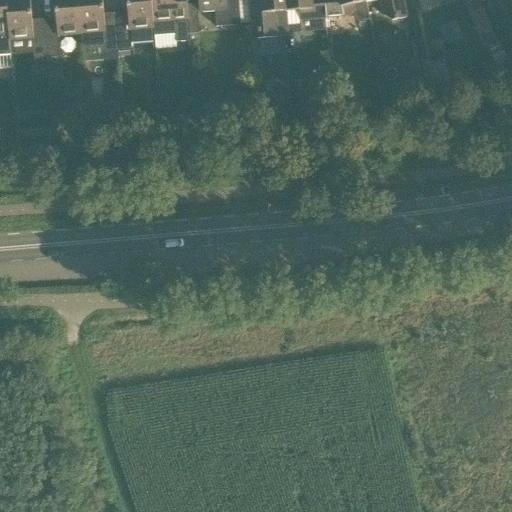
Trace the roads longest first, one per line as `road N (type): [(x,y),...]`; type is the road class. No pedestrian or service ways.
road 1 (primary): [(0,247),(511,204)]
road 2 (unclassified): [(69,301),(343,281),(511,252)]
